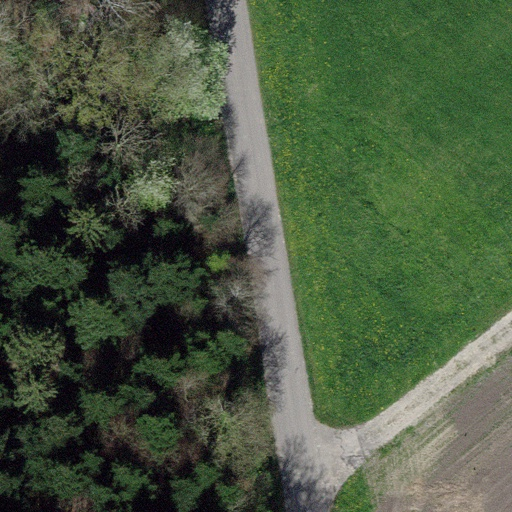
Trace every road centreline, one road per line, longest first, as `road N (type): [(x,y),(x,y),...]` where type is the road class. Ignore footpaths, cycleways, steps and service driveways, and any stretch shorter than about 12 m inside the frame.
road 1 (tertiary): [(311,511),(228,0)]
road 2 (track): [(306,478),(511,316)]
road 3 (track): [(0,160),(242,86)]
